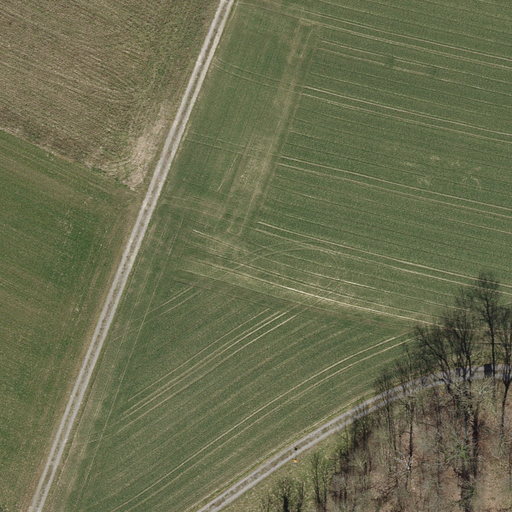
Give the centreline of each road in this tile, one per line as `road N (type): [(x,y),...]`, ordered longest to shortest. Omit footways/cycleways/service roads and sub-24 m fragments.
road 1 (track): [(230,0),(42,511)]
road 2 (track): [(226,511),(383,397),(437,368),(511,369)]
